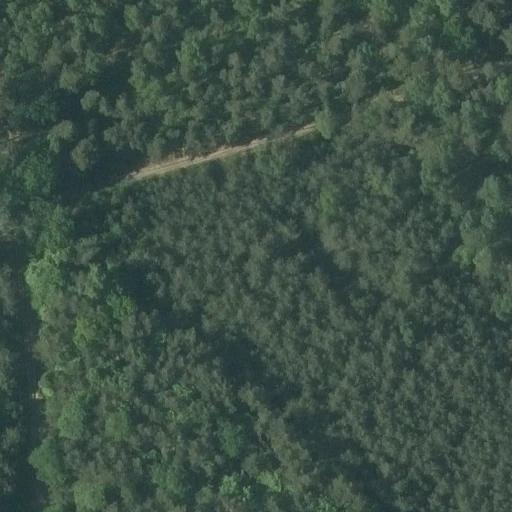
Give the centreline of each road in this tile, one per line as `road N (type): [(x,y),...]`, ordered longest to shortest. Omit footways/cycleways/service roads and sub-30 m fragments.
road 1 (track): [(0,222),(511,66)]
road 2 (track): [(9,222),(39,511)]
